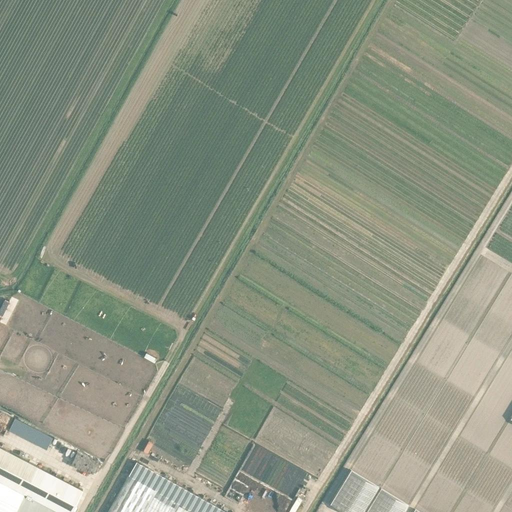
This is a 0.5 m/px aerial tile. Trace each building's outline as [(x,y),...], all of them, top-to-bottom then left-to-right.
[(438,328),(498,360),(511,335),(511,321),(458,292),(438,328)] [(14,418),(9,430),(48,448),(53,436),(14,418)] [(147,452),(153,442),(149,440),(143,450),(147,452)] [(57,457),(73,462),(75,456),(73,455),(74,450),(60,446),(57,457)] [(0,447),(0,511),(70,511),(82,490),(0,447)] [(107,511),(225,511),(136,462),(107,511)] [(296,496),(289,511),(294,511),(301,498),(296,496)]
